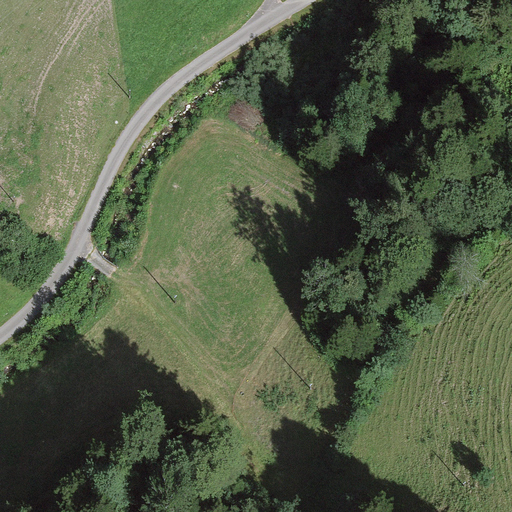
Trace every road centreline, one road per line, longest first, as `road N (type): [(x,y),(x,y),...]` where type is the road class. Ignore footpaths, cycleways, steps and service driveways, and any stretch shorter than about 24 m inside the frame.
road 1 (track): [(0,336),(58,277),(118,152),(159,98),(301,0)]
road 2 (track): [(313,463),(403,303),(448,256),(511,215)]
